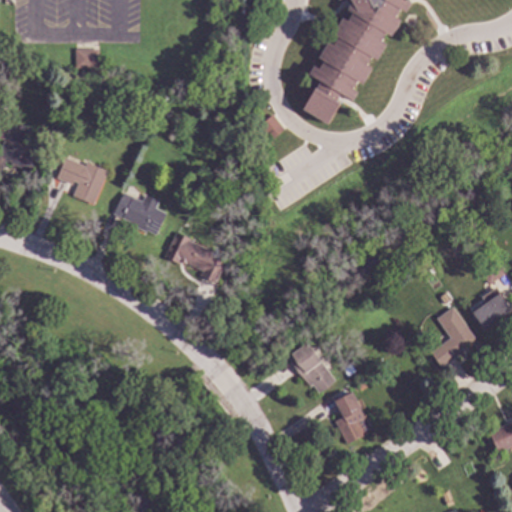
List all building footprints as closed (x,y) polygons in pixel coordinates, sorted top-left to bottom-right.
[(401,0),(409,4),(404,13),(398,10),(394,18),(399,21),(390,37),(384,34),(379,42),(385,45),(375,61),(370,58),(365,66),(371,69),(361,84),(355,81),(351,89),(356,92),(351,101),(339,95),(335,101),(338,103),(326,124),(301,109),(314,88),(315,89),(319,82),(307,75),(312,66),(317,69),(322,61),(317,58),(327,42),(332,45),(336,37),(332,35),(341,18),(347,21),(351,14),(346,10),(350,2),(349,0),(401,0)] [(97,69),(74,69),(74,50),(97,49),(97,69)] [(171,111),(167,120),(158,115),(162,107),(171,111)] [(283,129),(270,140),(258,125),(271,114),(283,129)] [(0,118),(18,124),(17,126),(30,130),(25,145),(38,149),(31,170),(21,167),(20,168),(9,165),(10,163),(4,161),(0,172),(0,147),(2,141),(0,140),(0,118)] [(84,166),(85,162),(106,171),(92,205),(71,196),(77,183),(72,181),(70,186),(55,179),(64,158),(84,166)] [(141,202),(144,195),(158,202),(154,208),(165,214),(154,235),(145,231),(144,233),(127,224),(128,222),(111,214),(122,193),(141,202)] [(227,201),(219,205),(216,199),(225,195),(227,201)] [(190,240),(189,241),(212,252),(210,257),(223,264),(213,284),(199,277),(201,272),(179,261),(177,264),(163,257),(175,232),(190,240)] [(503,275),(487,285),(478,271),(493,261),(503,275)] [(511,309),(500,318),(501,319),(493,324),(492,323),(484,329),(471,312),(484,303),(481,298),(495,287),(511,309)] [(474,339),(463,347),(465,350),(439,368),(429,352),(449,338),(435,319),(451,307),(474,339)] [(318,361),(333,380),(316,393),(311,386),(308,388),(286,357),(304,343),(318,361)] [(354,372),(347,377),(341,370),(348,365),(354,372)] [(364,388),(358,391),(355,386),(361,382),(364,388)] [(355,402),(359,400),(363,407),(359,409),(363,418),(361,419),(366,430),(361,433),(363,436),(345,445),(333,421),(341,417),(333,401),(351,393),(355,402)] [(511,447),(497,454),(487,432),(511,421),(511,447)]
